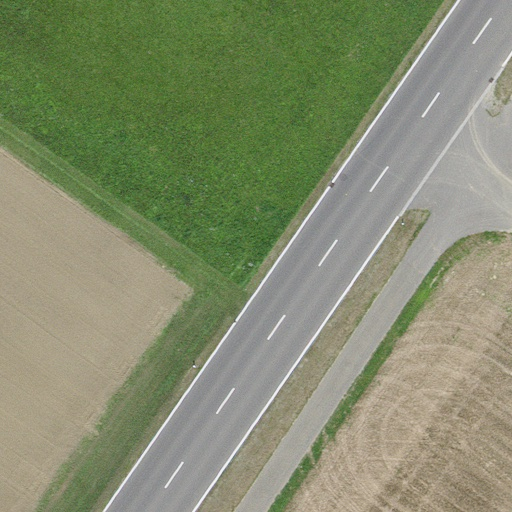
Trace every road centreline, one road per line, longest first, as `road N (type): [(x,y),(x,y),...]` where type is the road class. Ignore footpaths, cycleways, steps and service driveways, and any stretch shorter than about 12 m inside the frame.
road 1 (tertiary): [(504,0),(149,511)]
road 2 (track): [(255,511),(511,135)]
